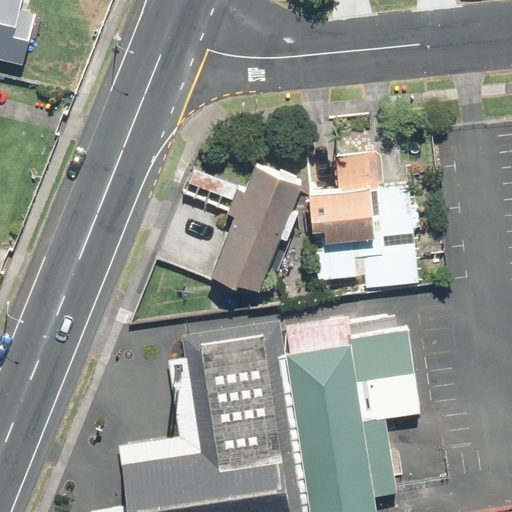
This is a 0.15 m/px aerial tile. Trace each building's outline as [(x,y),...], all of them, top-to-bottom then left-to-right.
[(32,0),(0,0),(0,49),(20,54),(32,0)] [(325,272),(371,268),(372,281),(425,276),(416,178),(384,181),(381,146),(337,150),(340,181),(317,183),(325,272)] [(264,289),(291,227),(298,230),(310,204),(302,200),(313,174),(261,152),(248,183),(199,161),(187,188),(241,211),(216,268),(264,289)] [(357,310),(291,319),(317,511),(347,511),(384,507),(382,488),(403,485),(393,411),(428,406),(416,322),(360,330),(357,310)] [(311,511),(285,315),(183,329),(186,351),(170,353),(181,433),(124,441),(132,498),(98,502),(99,511),(311,511)]
